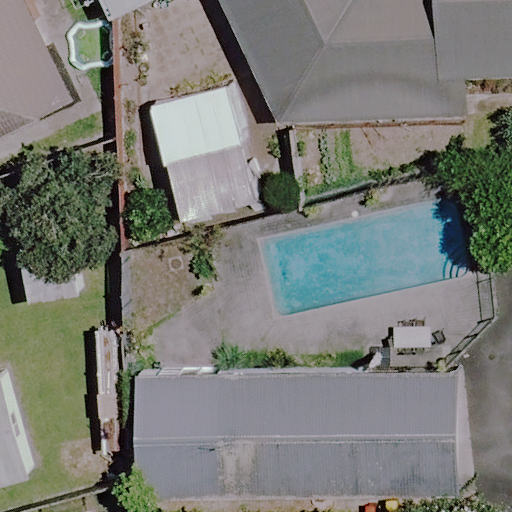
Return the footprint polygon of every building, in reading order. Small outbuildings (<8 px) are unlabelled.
[(0,0),(0,134),(78,96),(29,0),(0,0)] [(106,0),(112,10),(132,0),(106,0)] [(511,0),(219,0),(280,124),(298,123),(464,114),(462,78),(511,75),(511,0)] [(268,200),(219,37),(132,62),(181,226),(268,200)] [(10,360),(0,362),(0,478),(39,467),(10,360)] [(457,460),(456,378),(140,379),(140,473),(141,495),(457,493),(457,460)]
